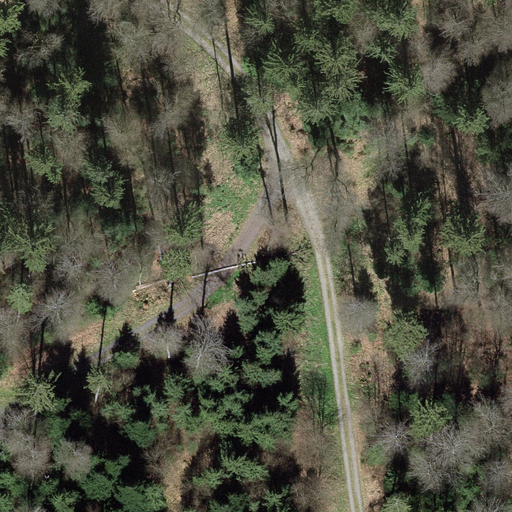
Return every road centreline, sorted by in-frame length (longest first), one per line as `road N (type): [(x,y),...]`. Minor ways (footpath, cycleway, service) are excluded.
road 1 (track): [(149,0),(221,58),(261,108),(287,162),(320,260),(352,511)]
road 2 (track): [(0,416),(195,301),(229,270),(287,162)]
